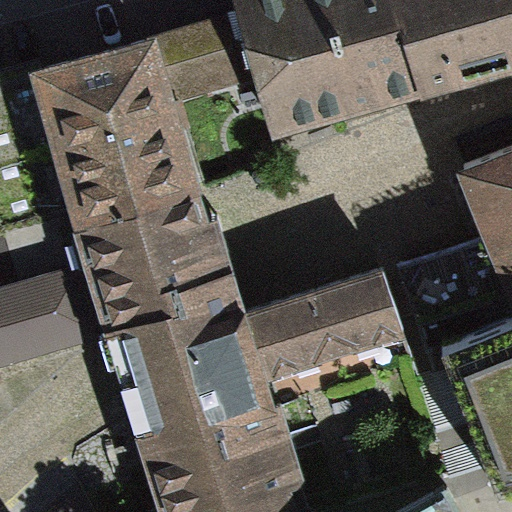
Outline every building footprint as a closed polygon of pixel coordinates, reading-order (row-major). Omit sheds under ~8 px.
[(234,0),(238,14),(258,81),(274,135),(367,111),(420,97),(393,0),(234,0)] [(511,0),(393,0),(420,97),(420,103),(511,72),(511,0)] [(158,37),(31,74),(84,255),(107,331),(132,411),(163,511),(264,511),(308,498),(271,383),(262,355),(249,314),(220,223),(214,205),(209,189),(184,102),(258,81),(238,14),(158,37)] [(510,315),(447,342),(500,471),(511,467),(511,141),(454,163),(510,315)] [(84,255),(0,282),(0,362),(107,331),(84,255)] [(264,309),(249,314),(262,355),(271,383),(406,335),(386,267),(264,309)]
